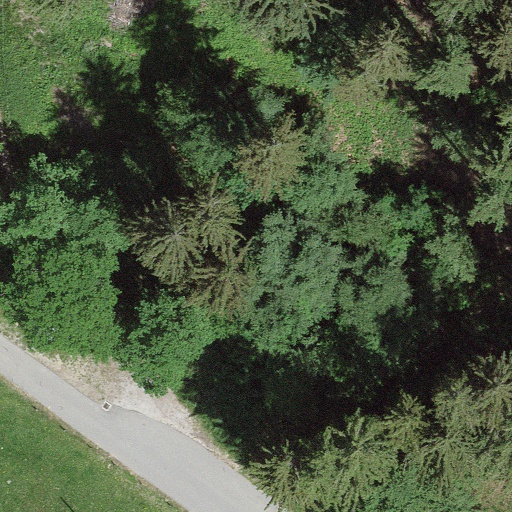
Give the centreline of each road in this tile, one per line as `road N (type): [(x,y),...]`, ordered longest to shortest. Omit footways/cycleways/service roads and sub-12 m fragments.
road 1 (track): [(0,175),(32,261),(150,403),(167,466)]
road 2 (unclassified): [(0,354),(223,511)]
